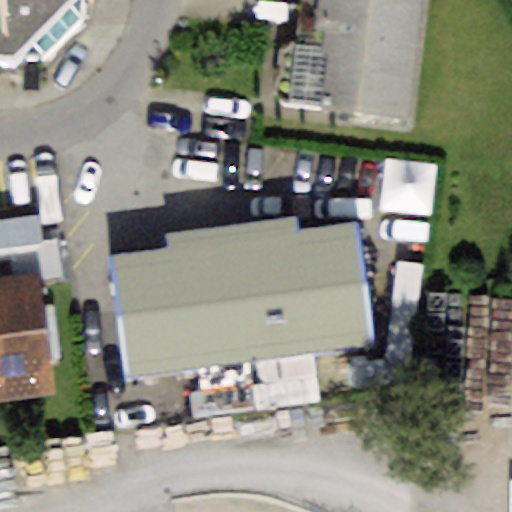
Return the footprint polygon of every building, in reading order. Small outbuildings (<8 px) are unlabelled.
[(0,0),(0,61),(16,62),(70,0),(0,0)] [(424,0),(319,0),(314,44),(295,42),(278,50),(276,84),(284,104),(409,120),(424,0)] [(433,211),(436,160),(391,158),(389,209),(433,211)] [(0,219),(0,280),(37,276),(64,273),(60,242),(42,244),(39,215),(0,219)] [(166,250),(109,258),(126,381),(372,346),(354,220),(299,228),(298,216),(164,234),(166,250)] [(419,269),(397,266),(387,358),(344,365),(348,390),(408,379),(419,269)] [(0,403),(52,396),(37,276),(0,280),(0,403)]
